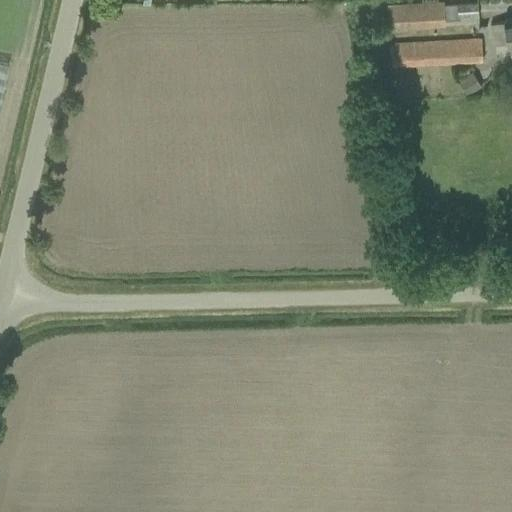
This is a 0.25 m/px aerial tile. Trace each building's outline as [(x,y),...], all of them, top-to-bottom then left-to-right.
[(388,5),(389,31),(406,31),(406,28),(446,26),(444,2),(388,5)] [(458,4),(459,17),(479,16),(478,3),(458,4)] [(482,37),(392,41),(393,65),(483,61),(482,37)] [(478,88),(469,74),(458,81),(468,95),(478,88)] [(394,179),(410,176),(406,155),(389,158),(394,179)]
